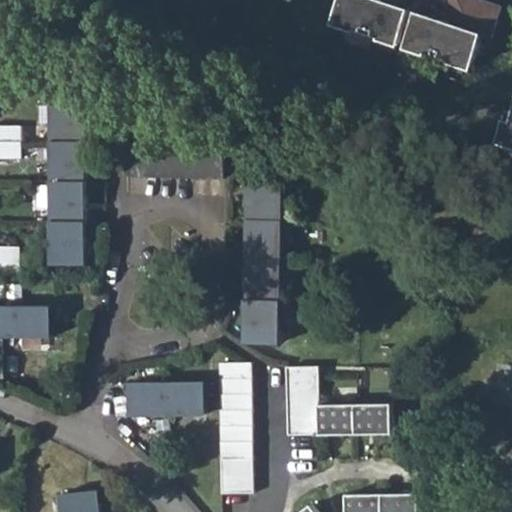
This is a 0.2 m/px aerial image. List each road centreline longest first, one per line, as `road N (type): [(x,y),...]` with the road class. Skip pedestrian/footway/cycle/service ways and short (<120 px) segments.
road 1 (track): [(511,174),(0,0)]
road 2 (residential): [(105,338),(131,220),(157,208),(209,208),(210,320),(193,339),(158,342)]
road 3 (residential): [(268,511),(324,476),(422,471)]
